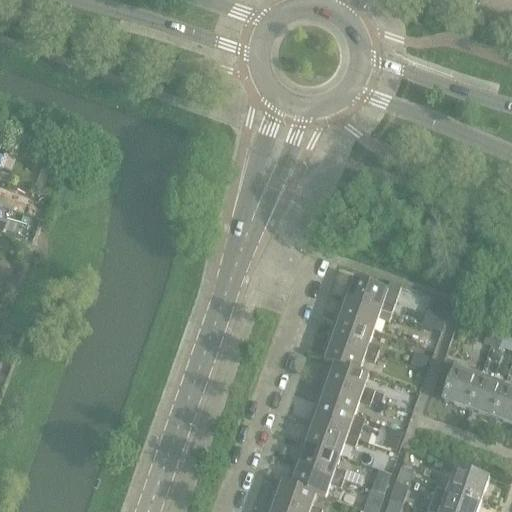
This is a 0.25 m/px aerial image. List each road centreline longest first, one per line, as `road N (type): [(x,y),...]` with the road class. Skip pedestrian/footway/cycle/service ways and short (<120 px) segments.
road 1 (residential): [(224,511),(310,273),(244,245)]
road 2 (residential): [(149,511),(244,245)]
road 3 (secondary): [(73,0),(255,54)]
road 4 (secondary): [(354,92),(511,154)]
road 5 (secondary): [(511,108),(366,57)]
